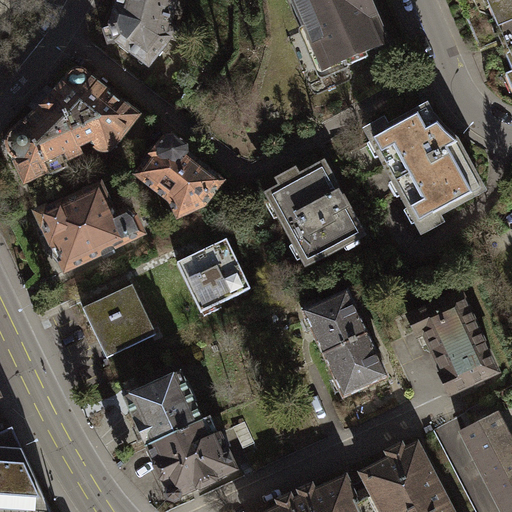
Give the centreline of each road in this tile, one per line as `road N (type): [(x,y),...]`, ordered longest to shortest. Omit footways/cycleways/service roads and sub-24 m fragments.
road 1 (residential): [(217,511),(451,405)]
road 2 (tertiary): [(108,511),(0,317)]
road 3 (residential): [(416,0),(457,90),(489,122),(511,132)]
road 4 (residential): [(0,102),(81,0)]
